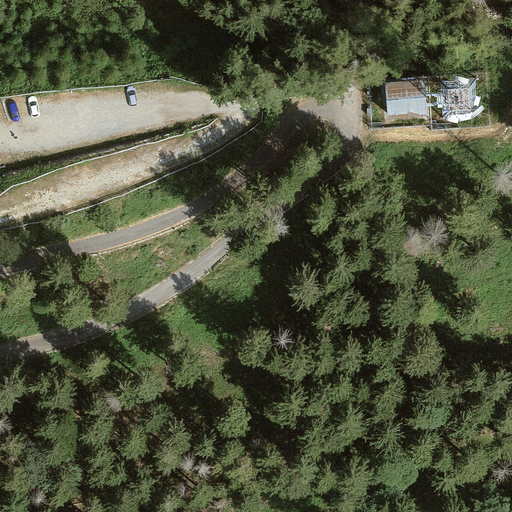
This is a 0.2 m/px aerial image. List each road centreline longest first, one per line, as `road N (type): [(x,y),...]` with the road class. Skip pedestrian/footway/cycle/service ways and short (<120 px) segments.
road 1 (unclassified): [(0,265),(152,227),(234,183),(287,121),(332,114),(346,139),(180,283),(0,359)]
road 2 (track): [(246,102),(215,126),(0,207)]
